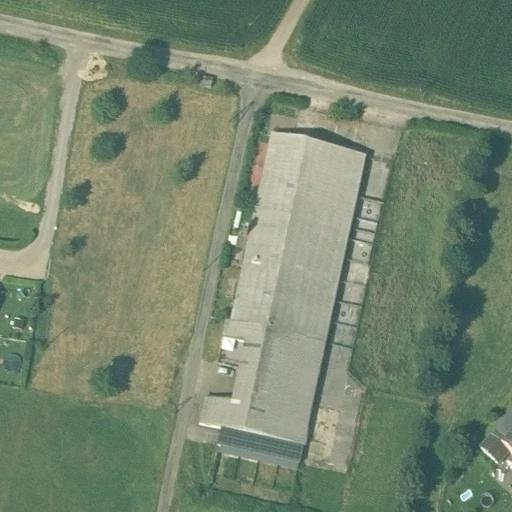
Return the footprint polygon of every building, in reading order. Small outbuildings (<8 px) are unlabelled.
[(271,136),(230,324),(225,323),(222,339),(244,344),(248,345),(293,141),(271,136)] [(365,157),(293,141),(248,345),(244,344),(231,406),(220,403),(215,429),(220,431),(302,449),(365,159),(365,157)] [(220,403),(204,400),(198,426),(215,429),(220,403)] [(511,423),(486,452),(502,467),(511,455),(511,423)] [(302,449),(220,431),(217,447),(298,465),(302,449)]
